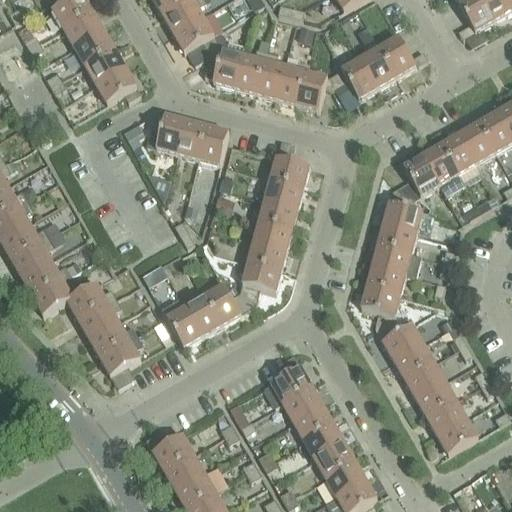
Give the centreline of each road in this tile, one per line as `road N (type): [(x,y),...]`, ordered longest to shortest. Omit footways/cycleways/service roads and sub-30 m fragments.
road 1 (residential): [(411,504),(302,316)]
road 2 (residential): [(167,94),(87,143),(147,245)]
road 3 (residential): [(353,149),(197,110),(167,94)]
road 4 (residential): [(302,316),(353,149)]
road 5 (residential): [(206,376),(283,511)]
road 6 (residential): [(0,338),(90,438)]
road 7 (residential): [(90,438),(206,376)]
road 8 (residential): [(353,149),(455,82)]
